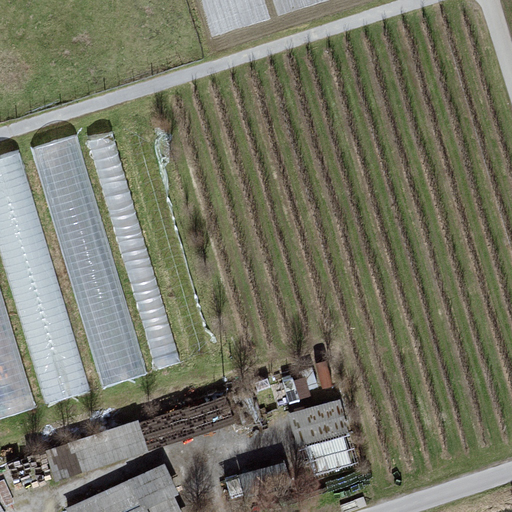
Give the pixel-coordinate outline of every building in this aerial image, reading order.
[(141,370),(83,129),(38,140),(97,381),(141,370)] [(0,280),(0,411),(33,403),(0,280)] [(231,422),(223,398),(141,425),(138,422),(26,458),(33,478),(54,472),(59,480),(231,422)] [(352,469),(344,437),(307,447),(308,451),(281,459),(288,486),(352,469)] [(182,511),(163,468),(69,509),(70,511),(182,511)]
